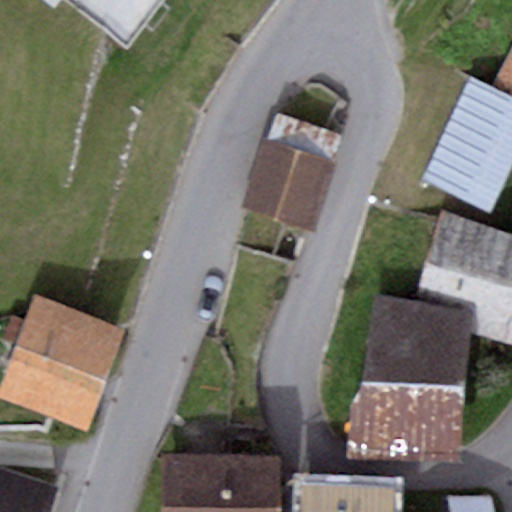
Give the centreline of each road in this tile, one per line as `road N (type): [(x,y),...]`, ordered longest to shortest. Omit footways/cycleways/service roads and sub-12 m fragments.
road 1 (residential): [(345,0),(374,104),(294,350),(290,399),(297,422),(318,451),(369,469),(452,470),(511,438)]
road 2 (unclassified): [(321,0),(244,101),(105,511)]
road 3 (track): [(0,453),(121,465)]
